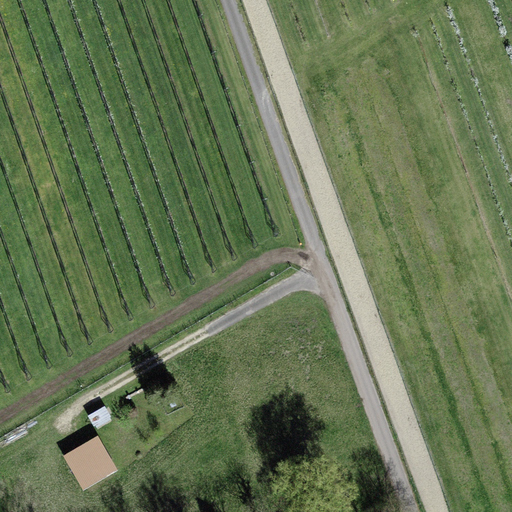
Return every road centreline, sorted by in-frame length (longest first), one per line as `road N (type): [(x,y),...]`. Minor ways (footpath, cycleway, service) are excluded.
road 1 (unknown): [(254,0),(440,511)]
road 2 (track): [(320,264),(64,417)]
road 3 (track): [(227,0),(320,264)]
road 4 (track): [(320,264),(411,511)]
